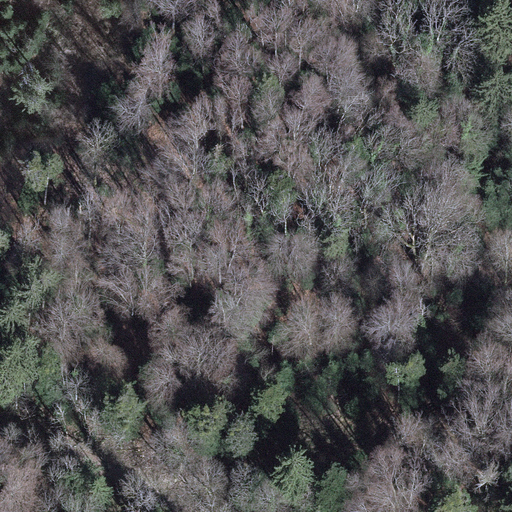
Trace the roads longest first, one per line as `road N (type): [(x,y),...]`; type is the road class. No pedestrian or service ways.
road 1 (track): [(157,495),(385,436),(511,437)]
road 2 (track): [(0,433),(72,451),(181,511)]
